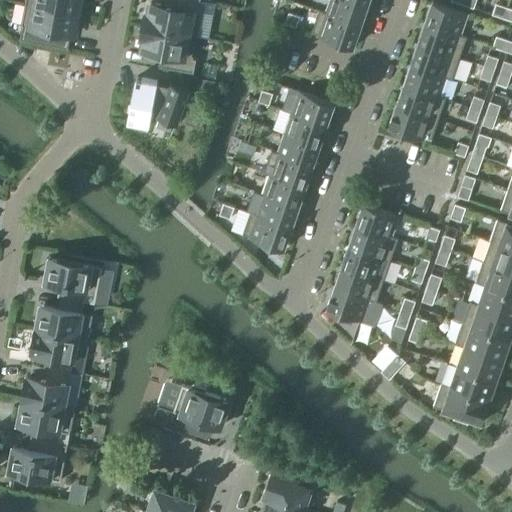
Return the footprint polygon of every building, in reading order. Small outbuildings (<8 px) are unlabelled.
[(25,0),(25,3),(80,14),(81,10),(82,3),(79,2),(79,0),(25,0)] [(145,13),(142,25),(144,26),(197,36),(201,12),(198,11),(199,0),(173,0),(172,6),(150,2),(148,14),(146,13),(145,13)] [(319,10),(318,11),(360,25),(365,9),(371,10),(373,6),(354,0),(329,0),(326,12),(319,10)] [(463,0),(462,4),(473,8),(476,0),(463,0)] [(432,1),(425,23),(466,37),(466,36),(460,34),(467,13),(433,2),(433,1),(432,1)] [(80,14),(25,3),(21,25),(22,25),(19,39),(67,49),(70,36),(70,34),(73,35),(75,23),(78,24),(79,17),(80,17),(80,14)] [(491,14),(503,18),(506,7),(495,4),(491,14)] [(511,9),(506,7),(503,18),(511,21),(511,9)] [(360,25),(318,11),(311,32),(351,46),(351,47),(352,47),(360,25)] [(288,12),(284,23),(295,27),(299,15),(288,12)] [(425,23),(418,43),(459,58),(466,37),(425,23)] [(144,26),(142,25),(140,38),(141,38),(144,38),(141,50),(163,54),(163,55),(160,66),(193,73),(196,59),(192,58),(197,36),(144,26)] [(501,50),(504,51),(507,40),(496,36),(492,47),(501,50)] [(418,43),(411,64),(452,78),(459,58),(418,43)] [(487,55),(483,66),(494,70),(498,59),(487,55)] [(511,63),(503,61),(499,72),(510,76),(511,70),(511,63)] [(411,64),(404,84),(445,99),(446,98),(439,95),(445,77),(452,79),(452,78),(411,64)] [(494,70),(483,66),(479,78),(490,81),(494,70)] [(510,76),(499,72),(495,83),(506,87),(510,76)] [(127,123),(148,127),(151,112),(158,115),(158,116),(178,123),(190,88),(170,81),(169,84),(157,82),(157,81),(136,77),(127,123)] [(404,84),(397,105),(438,119),(445,99),(404,84)] [(273,93),(262,90),(258,101),(269,105),(273,93)] [(299,91),(291,112),(332,126),(333,122),(327,120),(334,102),(333,101),(332,102),(299,91)] [(473,96),(469,107),(480,111),(484,100),(473,96)] [(489,101),(485,113),(496,117),(500,105),(489,101)] [(438,119),(397,105),(389,127),(390,128),(390,127),(431,141),(438,119)] [(480,111),(469,107),(465,119),(476,122),(480,111)] [(291,112),(284,133),(325,146),(326,143),(321,141),(325,128),(330,130),(332,126),(291,112)] [(496,117),(485,113),(481,124),(492,128),(496,117)] [(271,150),(271,151),(318,167),(319,163),(314,161),(318,149),(323,151),(325,146),(284,133),(278,152),(271,150)] [(453,153),(464,157),(468,145),(457,142),(453,153)] [(475,142),(471,156),(482,160),(486,146),(475,142)] [(271,151),(264,171),(305,185),(306,181),(311,169),(316,171),(318,167),(271,151)] [(482,160),(471,156),(466,170),(477,173),(482,160)] [(270,175),(264,194),(298,206),(300,202),(304,190),(309,192),(312,183),(306,181),(305,185),(264,171),(263,173),(270,175)] [(457,196),(468,200),(472,189),(461,185),(457,196)] [(511,190),(507,189),(500,210),(509,213),(509,214),(511,214),(511,190)] [(250,211),(250,212),(291,226),(297,210),(302,212),(305,204),(300,202),(298,206),(264,194),(255,191),(248,210),(250,211)] [(363,202),(356,225),(397,239),(398,238),(391,235),(398,215),(364,204),(364,203),(363,202)] [(223,203),(219,215),(230,218),(234,207),(223,203)] [(454,204),(450,217),(461,221),(465,207),(454,204)] [(291,226),(250,212),(242,234),(283,248),(282,249),(283,249),(291,226)] [(497,219),(490,240),(511,247),(511,223),(508,222),(507,222),(506,222),(497,219)] [(356,225),(349,245),(390,259),(397,239),(356,225)] [(425,237),(435,241),(439,230),(439,229),(429,226),(425,237)] [(444,235),(440,246),(451,249),(455,238),(444,235)] [(511,247),(490,240),(483,261),(511,270),(511,247)] [(349,245),(342,266),(383,280),(390,259),(349,245)] [(451,249),(440,246),(435,262),(445,266),(451,249)] [(59,289),(56,303),(83,308),(84,300),(95,302),(97,289),(102,266),(66,259),(66,257),(65,257),(65,259),(53,257),(50,256),(45,281),(49,282),(60,284),(59,289)] [(418,256),(414,268),(425,271),(429,260),(418,256)] [(511,270),(483,261),(476,281),(499,289),(511,293),(511,270)] [(342,266),(335,286),(343,289),(376,300),(380,289),(383,280),(342,266)] [(425,271),(414,268),(410,279),(421,283),(425,271)] [(431,273),(425,289),(421,301),(432,304),(437,289),(441,277),(431,273)] [(469,301),(511,316),(511,293),(499,289),(476,281),(475,282),(485,285),(484,289),(479,304),(469,301)] [(343,289),(335,286),(334,289),(327,309),(328,309),(328,308),(362,319),(369,299),(376,301),(376,300),(343,289)] [(395,325),(406,328),(415,301),(404,297),(395,325)] [(511,316),(469,301),(462,322),(509,338),(511,330),(511,316)] [(36,326),(35,335),(77,343),(78,337),(87,339),(92,314),(82,312),(83,308),(56,303),(55,306),(52,306),(44,304),(41,304),(36,326)] [(408,339),(419,343),(423,331),(427,320),(416,316),(408,339)] [(462,322),(455,342),(502,359),(502,358),(503,359),(503,357),(509,338),(462,322)] [(46,355),(43,373),(69,378),(72,360),(73,360),(77,343),(35,335),(34,340),(32,351),(31,352),(46,355)] [(464,347),(457,366),(495,379),(502,360),(503,359),(502,359),(455,342),(455,344),(464,347)] [(381,371),(389,379),(405,361),(397,353),(381,371)] [(441,382),(441,383),(488,400),(488,399),(489,400),(489,398),(495,379),(457,366),(451,385),(441,382)] [(22,400),(21,406),(25,407),(73,416),(75,407),(65,405),(69,382),(68,382),(69,378),(43,373),(42,377),(27,374),(22,400)] [(488,400),(441,383),(433,406),(443,409),(442,410),(444,410),(455,413),(454,418),(467,422),(468,418),(470,419),(480,422),(481,423),(481,422),(481,421),(482,421),(482,420),(481,420),(488,401),(489,400),(488,400)] [(208,437),(209,437),(213,424),(217,426),(220,427),(230,401),(226,399),(223,398),(222,398),(223,396),(222,396),(221,398),(205,392),(206,389),(192,384),(191,387),(182,384),(173,411),(158,405),(153,418),(183,428),(208,437)] [(33,426),(29,444),(66,451),(67,444),(57,442),(59,431),(70,433),(73,416),(25,407),(21,406),(18,421),(22,422),(22,424),(33,426)] [(66,451),(29,444),(28,448),(17,446),(14,445),(9,469),(13,469),(12,471),(23,473),(23,475),(24,475),(25,474),(34,475),(34,479),(48,482),(49,478),(60,480),(66,451)] [(268,484),(265,493),(306,507),(307,507),(315,483),(297,476),(296,478),(273,471),(268,484)] [(74,480),(70,496),(83,499),(87,484),(74,480)] [(125,490),(137,494),(140,486),(127,482),(125,490)] [(141,509),(141,510),(148,511),(188,511),(191,503),(187,501),(175,497),(156,491),(155,496),(149,511),(148,511),(141,509)] [(175,497),(187,501),(189,497),(177,493),(175,497)] [(305,511),(307,507),(306,507),(265,493),(264,496),(263,498),(263,500),(263,502),(264,504),(265,506),(265,507),(265,508),(263,511),(305,511)] [(337,501),(332,511),(342,511),(346,504),(337,501)]
